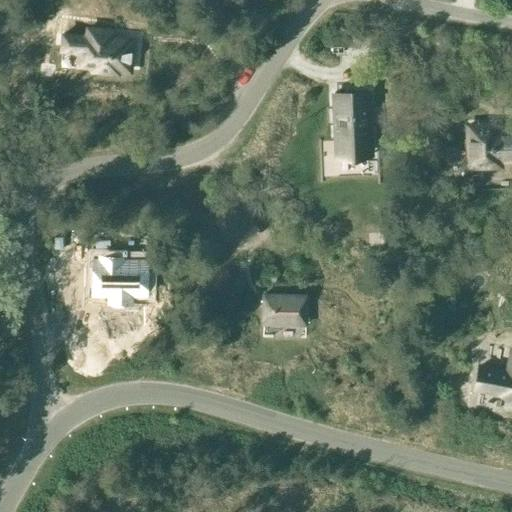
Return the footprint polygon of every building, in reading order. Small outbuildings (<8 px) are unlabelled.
[(63,34),(61,49),(79,51),(77,66),(92,67),(92,71),(117,73),(117,70),(129,71),(131,54),(132,41),(127,41),(111,39),(112,31),(87,29),(86,37),(63,34)] [(337,156),(370,154),(367,91),(334,93),(337,156)] [(497,125),(466,126),(468,158),(468,170),(502,168),(502,162),(511,161),(511,131),(497,132),(497,125)] [(100,259),(94,259),(93,294),(110,295),(110,298),(131,299),(131,295),(146,296),(147,261),(122,260),(122,256),(100,256),(100,259)] [(305,325),(306,296),(263,295),(262,324),(305,325)] [(443,310),(452,312),(455,298),(445,296),(443,310)] [(478,367),(474,388),(503,393),(503,397),(511,398),(511,348),(511,349),(509,361),(507,372),(478,367)]
